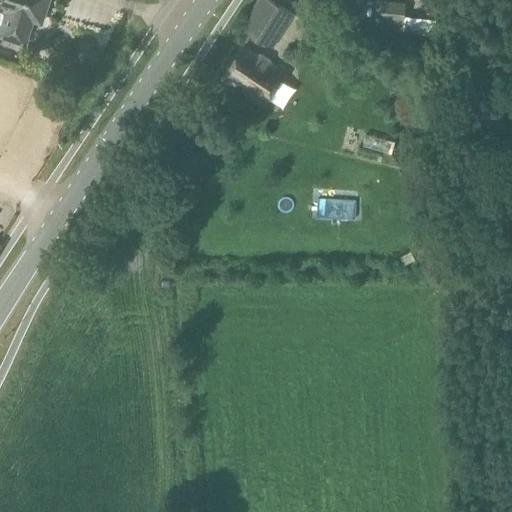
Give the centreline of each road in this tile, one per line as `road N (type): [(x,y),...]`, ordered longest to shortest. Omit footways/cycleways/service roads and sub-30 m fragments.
road 1 (secondary): [(0,306),(205,0)]
road 2 (track): [(291,0),(433,60),(443,76),(446,145),(458,171),(489,195),(511,199)]
